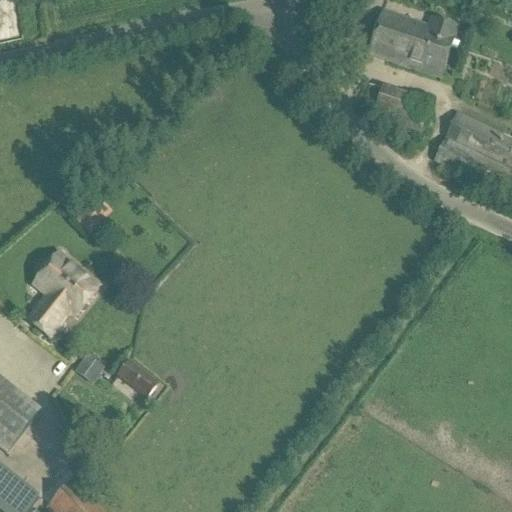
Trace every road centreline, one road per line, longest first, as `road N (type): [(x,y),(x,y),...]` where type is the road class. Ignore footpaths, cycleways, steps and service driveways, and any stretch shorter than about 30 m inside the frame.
road 1 (unclassified): [(282,7),(312,82),(340,122),(424,193),(511,234)]
road 2 (unclassified): [(282,7),(0,66)]
